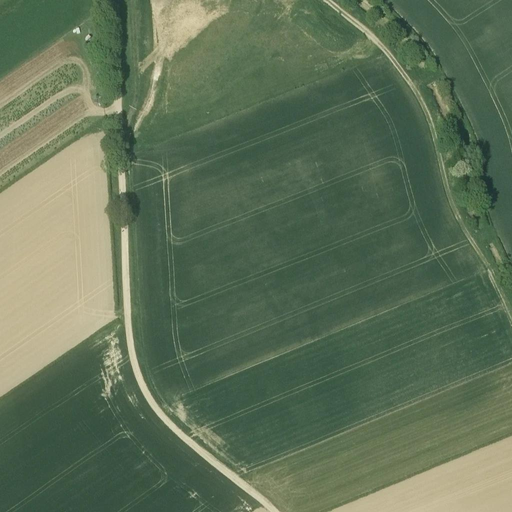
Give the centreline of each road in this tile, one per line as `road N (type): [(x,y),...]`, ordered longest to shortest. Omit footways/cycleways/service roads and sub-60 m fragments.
road 1 (track): [(273,511),(166,420),(135,369),(107,0)]
road 2 (track): [(324,0),(364,30),(411,84),(453,205),(511,321)]
